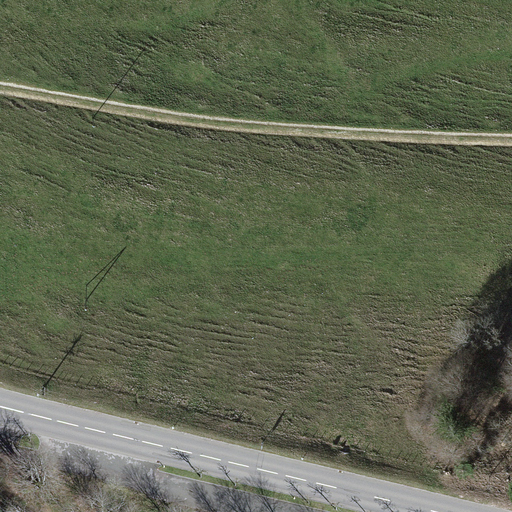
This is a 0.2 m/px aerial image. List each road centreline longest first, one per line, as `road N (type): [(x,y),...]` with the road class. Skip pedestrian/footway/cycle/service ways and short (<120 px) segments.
road 1 (track): [(0,87),(216,123),(511,138)]
road 2 (primary): [(0,406),(440,511)]
